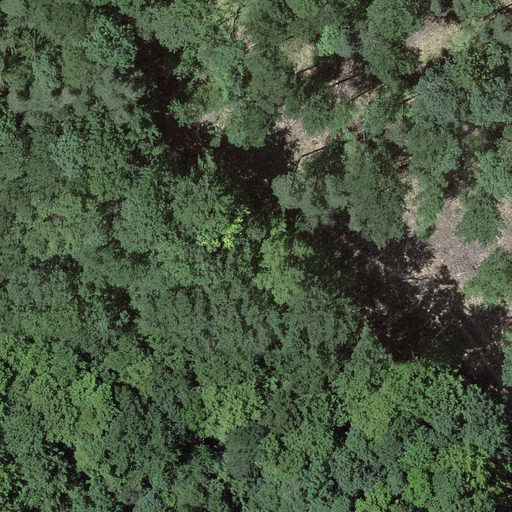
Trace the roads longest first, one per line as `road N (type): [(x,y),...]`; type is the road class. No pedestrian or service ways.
road 1 (track): [(511,386),(461,314),(195,129),(157,70),(142,0)]
road 2 (track): [(0,373),(64,440),(81,480),(79,511)]
